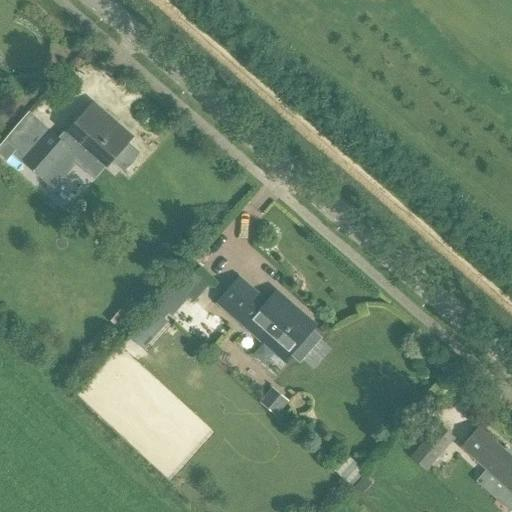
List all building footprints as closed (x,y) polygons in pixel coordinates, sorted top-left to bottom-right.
[(92,104),(67,132),(70,135),(62,145),(47,131),(23,158),(47,180),(71,153),(70,152),(79,143),(106,167),(111,161),(122,170),(130,162),(137,153),(126,144),(131,138),(114,123),(112,125),(103,118),(105,115),(92,104)] [(239,278),(216,304),(257,339),(264,332),(290,355),(292,352),(300,359),(316,340),(308,333),(311,330),(297,319),(301,314),(300,313),(298,315),(290,308),(292,306),(275,292),(266,302),(239,278)] [(410,457),(425,470),(453,439),(438,426),(410,457)] [(478,428),(461,448),(462,449),(490,473),(480,484),(476,481),(475,482),(509,511),(511,508),(511,458),(479,430),(479,429),(478,428)] [(330,469),(350,487),(364,472),(344,454),(330,469)]
